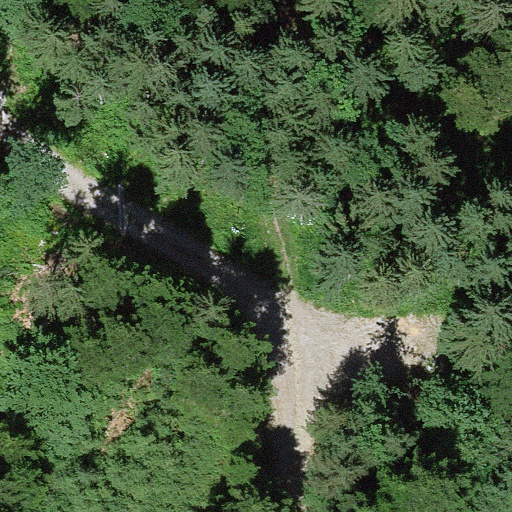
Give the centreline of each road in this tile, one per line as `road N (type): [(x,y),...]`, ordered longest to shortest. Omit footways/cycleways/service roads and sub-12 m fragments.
road 1 (track): [(0,116),(64,180),(172,237),(267,320),(289,379),(291,511)]
road 2 (track): [(260,0),(240,83),(248,146),(276,243),(267,320)]
